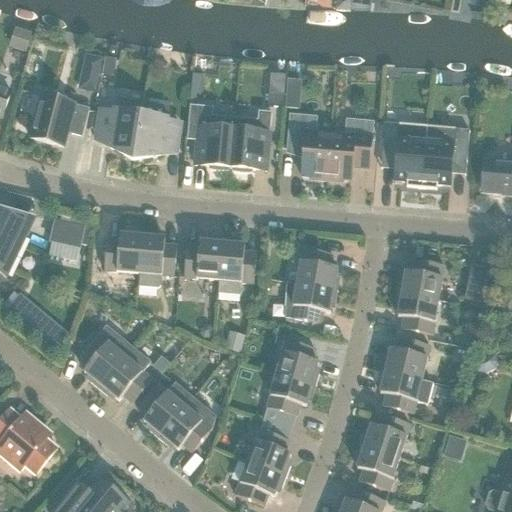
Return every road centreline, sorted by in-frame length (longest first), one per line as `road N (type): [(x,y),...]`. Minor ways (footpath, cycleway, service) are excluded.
road 1 (residential): [(379,223),(134,208),(0,172)]
road 2 (residential): [(302,511),(348,393),(379,223)]
road 3 (residential): [(0,348),(197,511)]
road 4 (residential): [(511,235),(379,223)]
